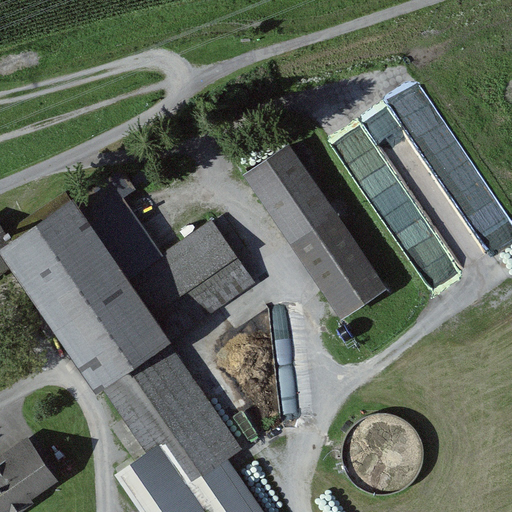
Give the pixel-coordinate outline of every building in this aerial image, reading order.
[(464,264),(511,233),(511,211),(423,73),(332,130),(351,160),(384,139),(464,264)] [(391,291),(290,150),(249,179),(350,320),(391,291)] [(0,225),(0,285),(14,276),(141,462),(117,478),(139,511),(265,511),(232,463),(245,454),(165,337),(250,279),(213,225),(127,284),(71,202),(12,243),(0,225)] [(388,497),(401,492),(411,483),(418,470),(420,456),(417,442),(411,431),(401,423),(389,418),(376,417),(364,420),(353,426),(344,436),(340,448),(338,460),(341,473),(349,485),(360,494),(374,498),(388,497)] [(0,511),(25,511),(61,487),(28,440),(0,460),(0,511)]
